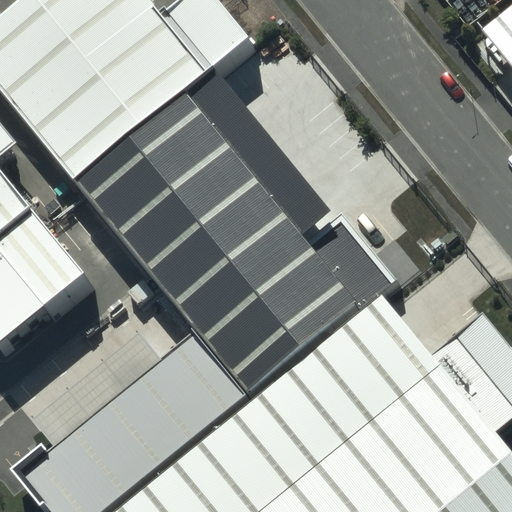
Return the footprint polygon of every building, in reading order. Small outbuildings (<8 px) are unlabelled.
[(0,93),(81,192),(193,101),(255,51),(212,0),(204,0),(176,24),(172,19),(166,24),(146,0),(45,0),(5,33),(0,25),(0,93)] [(193,101),(81,192),(255,406),(401,289),(346,220),(311,247),(193,101)] [(0,344),(1,345),(92,273),(2,161),(25,143),(0,111),(0,344)] [(130,511),(511,511),(511,459),(503,449),(511,441),(511,353),(492,329),(439,372),(385,305),(130,511)] [(123,511),(254,407),(203,343),(56,462),(50,455),(18,481),(43,511),(123,511)]
